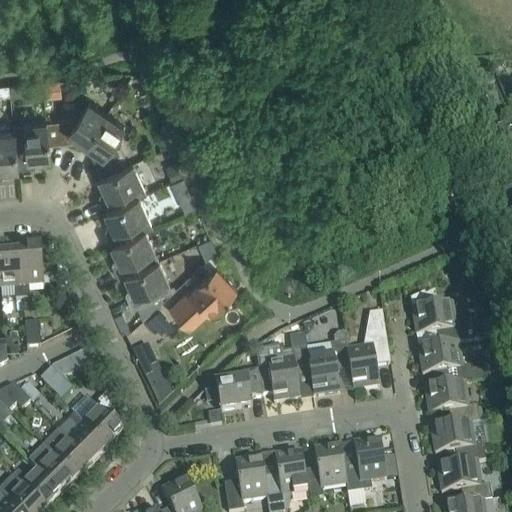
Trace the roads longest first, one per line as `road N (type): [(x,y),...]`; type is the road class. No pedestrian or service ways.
road 1 (residential): [(155,455),(400,416)]
road 2 (unclassified): [(413,0),(494,220)]
road 3 (residential): [(0,220),(20,218),(52,233),(99,336)]
road 4 (residential): [(99,336),(155,455)]
